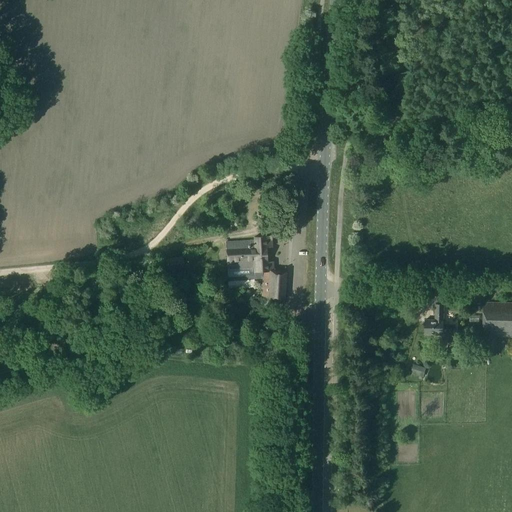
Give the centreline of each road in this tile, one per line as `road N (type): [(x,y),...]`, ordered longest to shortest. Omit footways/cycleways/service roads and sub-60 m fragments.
road 1 (tertiary): [(317,511),(323,186),(337,0)]
road 2 (track): [(0,273),(134,255),(220,181),(312,167)]
road 3 (track): [(148,248),(258,231),(301,213)]
